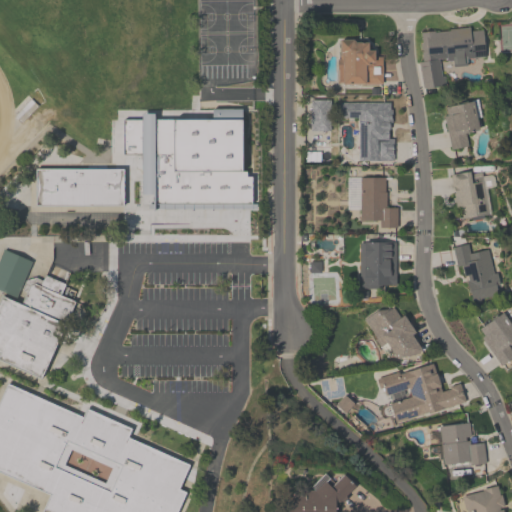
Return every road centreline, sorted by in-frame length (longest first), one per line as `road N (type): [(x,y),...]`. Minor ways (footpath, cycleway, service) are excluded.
road 1 (residential): [(405,5),(423,290),(438,330),(486,389),(511,450)]
road 2 (residential): [(283,0),(287,337)]
road 3 (residential): [(287,337),(295,384),(402,485),(419,511)]
road 4 (residential): [(283,4),(461,0)]
